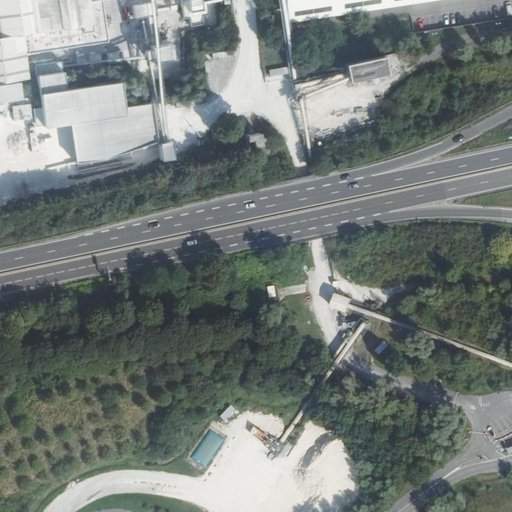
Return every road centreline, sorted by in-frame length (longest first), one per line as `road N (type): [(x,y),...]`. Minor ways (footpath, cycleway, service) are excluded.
road 1 (trunk): [(0,284),(299,221)]
road 2 (trunk): [(294,200),(0,262)]
road 3 (trunk): [(511,111),(416,157),(328,179),(294,200)]
road 4 (trunk): [(511,155),(294,200)]
road 5 (trunk): [(299,221),(511,176)]
road 6 (trunk): [(299,221),(335,227),(423,211),(511,214)]
road 7 (track): [(388,85),(456,39),(511,32)]
